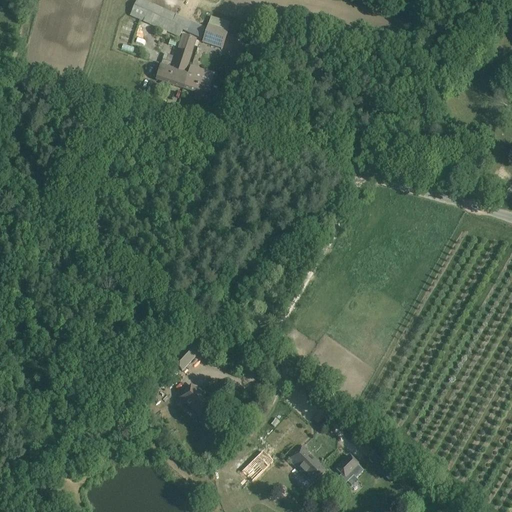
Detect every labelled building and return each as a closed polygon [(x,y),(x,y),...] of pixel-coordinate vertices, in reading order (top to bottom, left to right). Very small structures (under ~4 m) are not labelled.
[(204,30),(176,17),(138,0),(137,0),(131,15),(180,37),(182,31),(201,39),(204,30)] [(227,33),(208,26),(202,43),(222,50),(227,33)] [(188,75),(185,74),(196,40),(183,35),(171,70),(169,69),(171,63),(162,60),(156,81),(183,90),(188,75)] [(190,68),(188,75),(183,90),(206,97),(213,75),(190,68)] [(191,343),(173,363),(182,372),(200,352),(191,343)] [(191,386),(184,393),(178,400),(184,405),(185,404),(197,414),(207,403),(195,393),(197,391),(191,386)] [(303,447),(296,454),(289,461),(299,471),(312,484),(324,472),(319,467),(320,466),(309,455),(310,454),(303,447)] [(381,455),(376,451),(368,459),(373,464),(381,455)] [(273,463),(262,452),(242,472),(253,483),(273,463)] [(349,457),(336,469),(346,479),(351,474),(356,479),(363,472),(358,467),(349,457)] [(386,477),(395,468),(389,463),(381,472),(386,477)] [(361,511),(368,511),(378,501),(370,494),(357,508),(361,511)]
